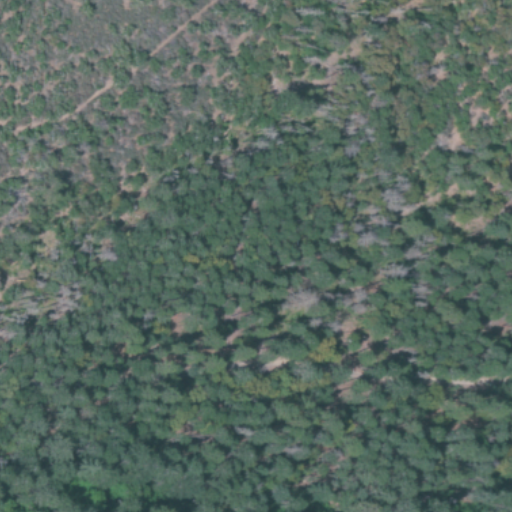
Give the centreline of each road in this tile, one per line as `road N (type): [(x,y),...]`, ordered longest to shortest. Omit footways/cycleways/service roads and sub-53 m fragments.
road 1 (residential): [(511,356),(0,374)]
road 2 (residential): [(368,362),(387,165),(446,136),(477,82)]
